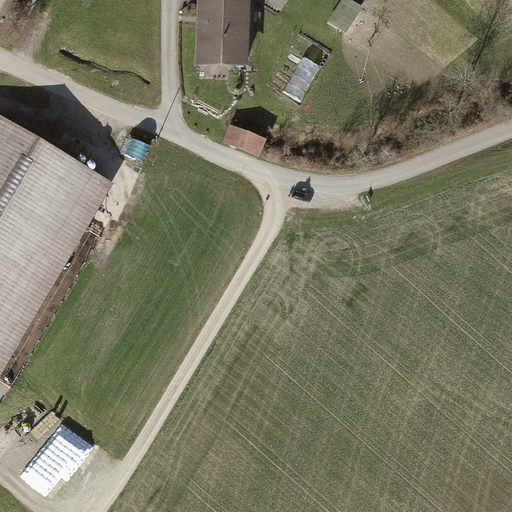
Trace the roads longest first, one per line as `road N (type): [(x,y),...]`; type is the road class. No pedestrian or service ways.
road 1 (residential): [(511,129),(382,179),(335,187),(282,181),(0,60)]
road 2 (track): [(98,511),(271,229),(282,181)]
